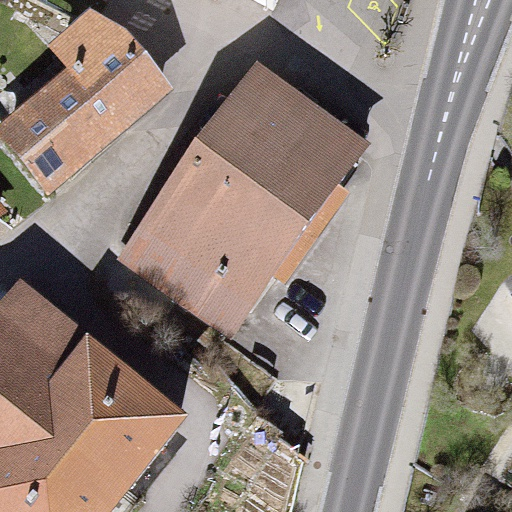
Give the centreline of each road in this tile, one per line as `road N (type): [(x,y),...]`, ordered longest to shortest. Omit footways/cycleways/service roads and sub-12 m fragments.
road 1 (residential): [(441,130),(231,33),(157,149),(66,251)]
road 2 (primary): [(343,511),(441,130)]
road 3 (primary): [(441,130),(482,0)]
